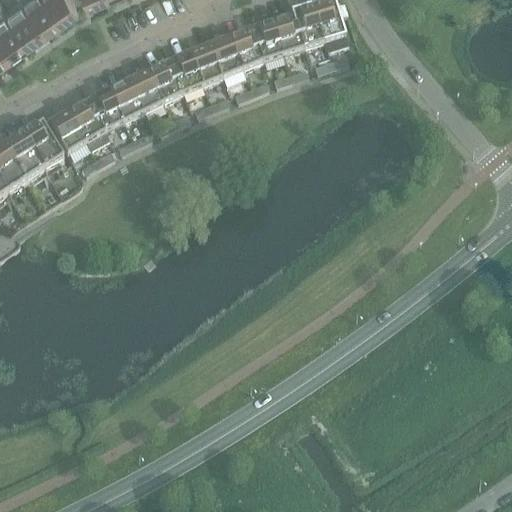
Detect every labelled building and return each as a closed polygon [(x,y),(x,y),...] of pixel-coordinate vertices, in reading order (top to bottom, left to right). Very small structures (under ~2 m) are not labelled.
[(20,0),(21,2),(44,35),(61,23),(44,0),(20,0)] [(44,0),(61,23),(78,11),(70,0),(44,0)] [(28,46),(44,35),(21,2),(5,13),(28,46)] [(313,11),(325,49),(328,59),(349,52),(334,5),(313,11)] [(0,42),(11,58),(28,46),(5,13),(0,7),(0,42)] [(293,22),(305,56),(325,49),(313,11),(292,18),(293,22)] [(293,22),(273,28),(284,63),(305,56),(293,22)] [(260,37),(253,39),(263,69),(284,63),(273,28),(259,33),(260,37)] [(246,42),(244,38),(230,44),(243,77),(263,69),(253,39),(246,42)] [(0,65),(11,58),(0,42),(0,65)] [(216,49),(217,53),(211,55),(223,85),(243,77),(230,44),(216,49)] [(190,60),(203,93),(223,85),(211,55),(206,58),(204,54),(190,60)] [(177,69),(170,72),(183,101),(203,93),(190,60),(176,65),(177,69)] [(349,71),(347,63),(331,68),(334,76),(349,71)] [(315,73),(318,81),(334,76),(331,68),(315,73)] [(164,75),(162,71),(148,78),(164,110),(183,101),(170,72),(164,75)] [(308,84),(306,76),(290,81),(293,89),(308,84)] [(136,89),(130,91),(144,120),(164,110),(148,78),(134,85),(136,89)] [(274,86),(277,94),(293,89),(290,81),(274,86)] [(269,97),(266,89),(250,95),(254,103),(269,97)] [(123,90),(109,97),(125,129),(144,120),(130,91),(125,94),(123,90)] [(235,101),(238,109),(254,103),(250,95),(235,101)] [(97,107),(90,111),(105,139),(125,129),(109,97),(95,104),(97,107)] [(214,119),(229,113),(226,105),(210,111),(214,119)] [(91,159),(110,148),(105,139),(90,111),(84,114),(82,111),(69,119),(87,150),(86,150),(91,159)] [(210,111),(195,117),(198,125),(214,119),(210,111)] [(69,119),(49,130),(67,161),(86,150),(87,150),(69,119)] [(176,136),(191,128),(187,121),(172,128),(176,136)] [(172,128),(157,135),(161,143),(176,136),(172,128)] [(37,137),(35,134),(22,142),(45,179),(64,168),(43,133),(37,137)] [(137,155),(152,147),(148,139),(133,147),(137,155)] [(11,153),(5,157),(27,191),(45,179),(22,142),(9,150),(11,153)] [(133,147),(118,154),(122,162),(137,155),(133,147)] [(5,157),(0,160),(0,189),(9,203),(27,191),(5,157)] [(101,174),(115,166),(111,158),(97,166),(101,174)] [(97,166),(82,175),(86,182),(101,174),(97,166)] [(0,208),(9,203),(0,189),(0,208)]
